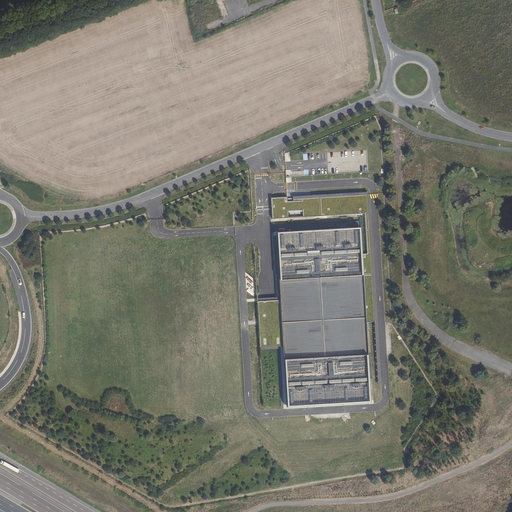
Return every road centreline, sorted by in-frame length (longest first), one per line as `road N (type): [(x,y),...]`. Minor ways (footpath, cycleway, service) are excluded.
road 1 (tertiary): [(392,92),(118,206),(20,217)]
road 2 (motorway): [(0,248),(16,272),(26,334),(0,384)]
